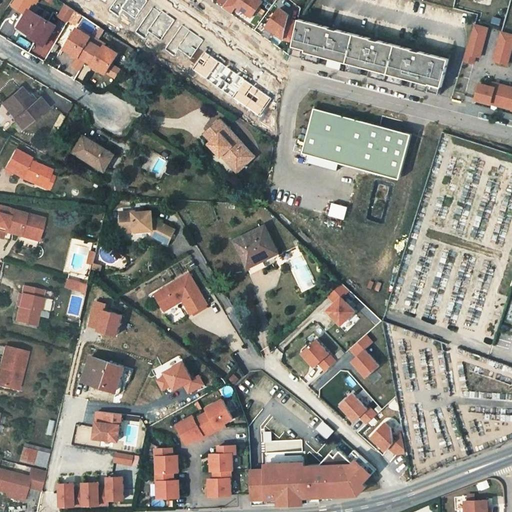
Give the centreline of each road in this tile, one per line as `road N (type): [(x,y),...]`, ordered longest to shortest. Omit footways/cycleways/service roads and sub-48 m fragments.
road 1 (unclassified): [(511,134),(288,73)]
road 2 (residential): [(269,364),(384,466),(396,499)]
road 3 (residential): [(244,511),(243,501),(195,502),(194,454),(235,434)]
road 4 (residential): [(112,111),(0,45)]
road 5 (track): [(288,73),(184,0)]
